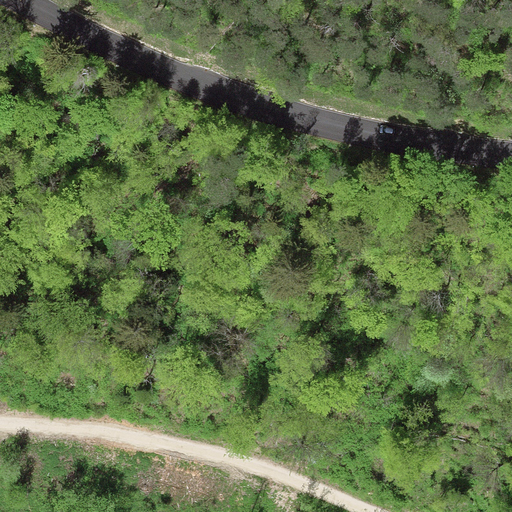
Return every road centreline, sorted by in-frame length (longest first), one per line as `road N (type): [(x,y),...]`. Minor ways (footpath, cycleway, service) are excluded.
road 1 (tertiary): [(11,0),(174,80),(269,111),(445,147),(511,151)]
road 2 (track): [(370,511),(215,453),(80,426),(0,421)]
